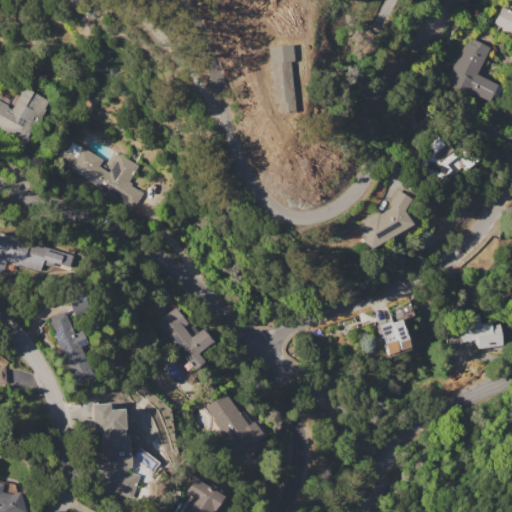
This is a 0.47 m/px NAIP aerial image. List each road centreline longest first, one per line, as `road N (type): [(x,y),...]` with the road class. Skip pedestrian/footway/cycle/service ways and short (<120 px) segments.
road 1 (tertiary): [(511,377),(411,424),(352,415),(180,272),(94,221),(0,190)]
road 2 (residential): [(179,0),(216,68),(234,152),(286,218),(328,220),(369,191),(386,89),(405,50),(448,0)]
road 3 (residential): [(511,184),(490,227),(409,287),(324,310),(269,346)]
road 4 (residential): [(0,327),(56,402),(71,440),(66,511)]
road 5 (residential): [(111,0),(158,34),(227,128)]
road 6 (residential): [(269,346),(299,428),(280,511)]
